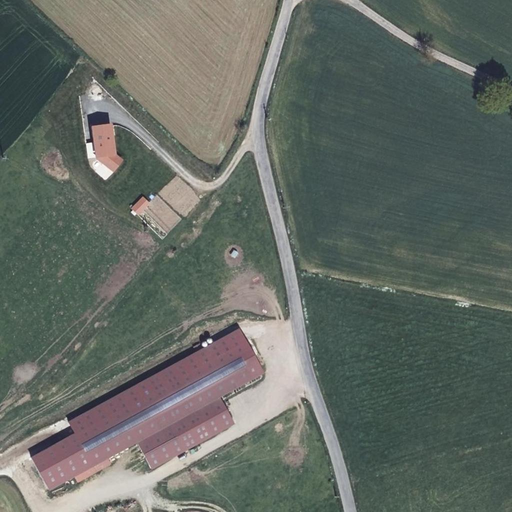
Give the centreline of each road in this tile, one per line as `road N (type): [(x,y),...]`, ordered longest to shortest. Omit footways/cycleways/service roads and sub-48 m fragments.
road 1 (unclassified): [(287,1),(256,113),(300,341),(348,511)]
road 2 (unclassified): [(349,0),(511,93)]
